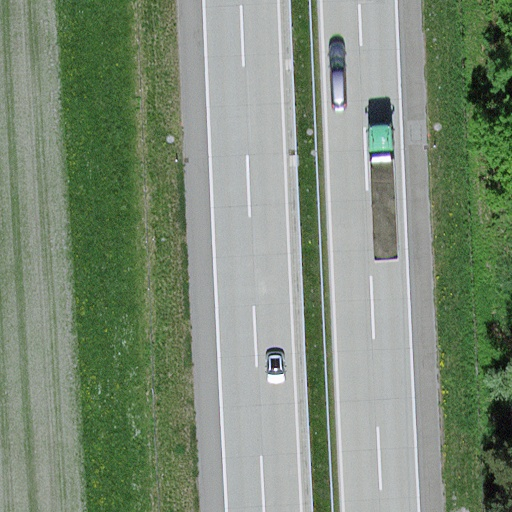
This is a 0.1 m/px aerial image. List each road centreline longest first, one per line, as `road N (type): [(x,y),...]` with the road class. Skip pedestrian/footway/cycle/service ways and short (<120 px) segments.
road 1 (motorway): [(241,0),(267,511)]
road 2 (motorway): [(386,511),(360,0)]
